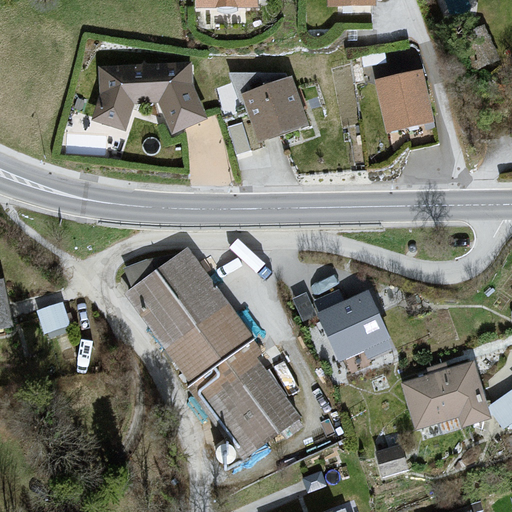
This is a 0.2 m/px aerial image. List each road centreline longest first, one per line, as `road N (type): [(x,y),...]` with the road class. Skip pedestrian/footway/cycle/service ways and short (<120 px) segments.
road 1 (residential): [(501,204),(484,253),(443,272),(320,237),(156,240),(117,253),(103,269),(106,303),(187,423),(198,455),(200,511)]
road 2 (tertiary): [(501,204),(157,208),(53,191),(0,172)]
